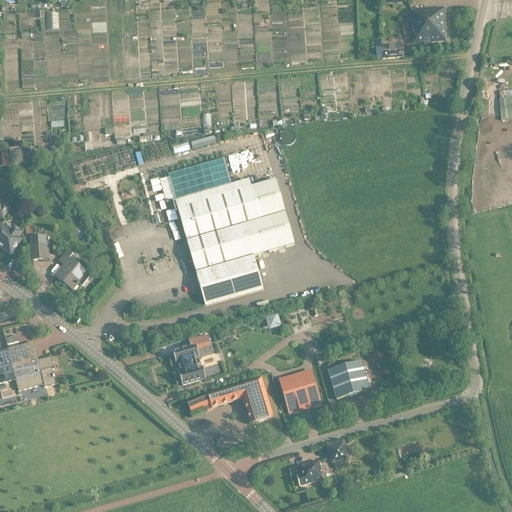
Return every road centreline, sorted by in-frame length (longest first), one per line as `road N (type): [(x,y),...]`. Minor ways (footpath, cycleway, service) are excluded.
road 1 (unclassified): [(225,468),(475,394),(453,171),(487,0)]
road 2 (track): [(0,98),(473,56)]
road 3 (tertiary): [(225,468),(0,278)]
